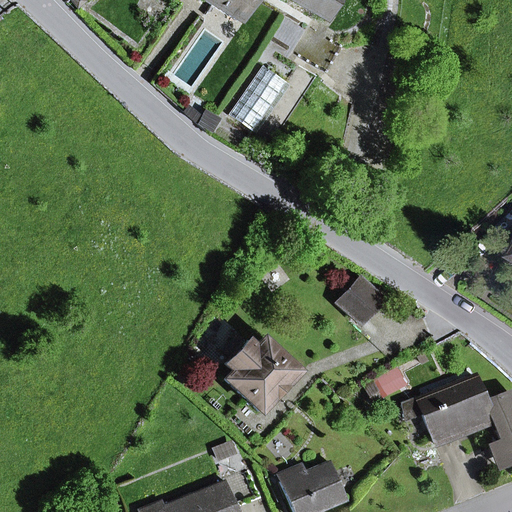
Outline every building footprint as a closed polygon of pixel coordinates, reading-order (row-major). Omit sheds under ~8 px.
[(70,0),(70,1),(77,8),(84,2),(82,0),(70,0)] [(200,0),(235,21),(246,0),(200,0)] [(290,0),(323,19),(334,0),(290,0)] [(313,30),(296,57),(324,74),(341,46),(313,30)] [(260,67),(227,116),(251,132),(285,83),(260,67)] [(199,117),(188,107),(184,114),(195,124),(208,134),(218,119),(210,115),(204,111),(199,117)] [(359,280),(336,304),(357,324),(380,300),(359,280)] [(231,372),(223,380),(258,413),(296,372),(261,339),(253,348),(246,341),(239,349),(232,342),(223,351),(231,358),(224,365),(231,372)] [(403,384),(395,369),(378,380),(386,394),(403,384)] [(487,446),(495,467),(511,460),(511,399),(507,393),(483,403),(474,377),(415,399),(420,412),(432,444),(491,421),(499,441),(487,446)] [(400,405),(403,419),(420,412),(415,399),(400,405)] [(301,511),(307,510),(308,511),(318,511),(344,501),(327,462),(306,471),(303,463),(283,472),(287,479),(279,483),(291,511),(301,511)] [(279,483),(287,479),(283,472),(276,475),(279,483)] [(162,511),(235,511),(233,508),(229,498),(222,481),(160,506),(162,511)] [(233,508),(258,498),(254,488),(229,498),(233,508)] [(137,510),(137,511),(162,511),(160,506),(158,501),(137,510)]
